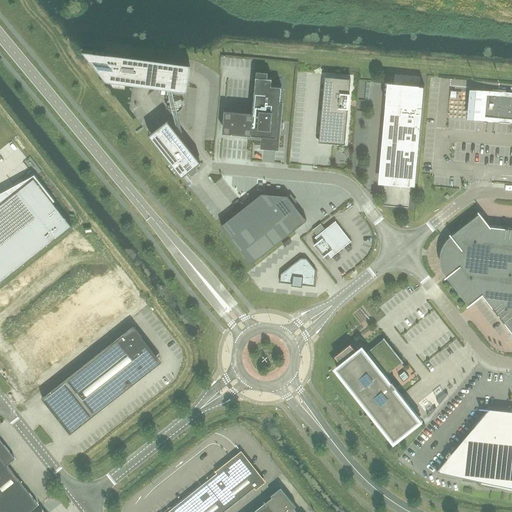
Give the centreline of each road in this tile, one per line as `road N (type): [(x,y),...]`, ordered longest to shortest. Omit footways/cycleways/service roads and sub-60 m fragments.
road 1 (tertiary): [(250,335),(0,35)]
road 2 (unclassified): [(401,250),(344,181),(214,169),(204,116)]
road 3 (unclassified): [(244,374),(80,501)]
road 4 (tertiary): [(407,511),(370,485),(285,380)]
road 5 (unclassified): [(511,364),(490,358),(401,250)]
road 6 (unclassified): [(288,338),(401,250)]
road 7 (unclassified): [(80,501),(0,397)]
road 8 (unclassified): [(401,250),(471,196),(511,194)]
